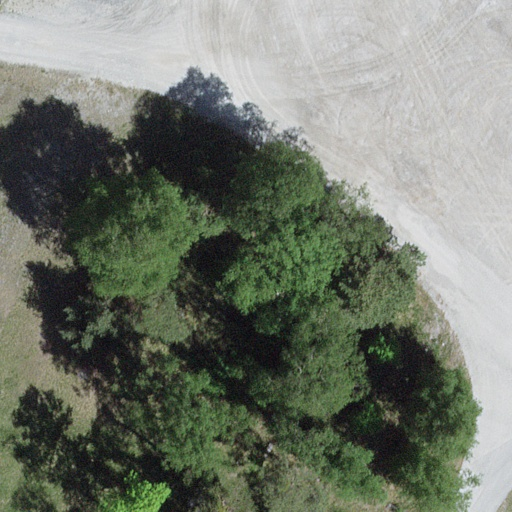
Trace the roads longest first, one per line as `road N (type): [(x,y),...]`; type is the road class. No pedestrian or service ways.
road 1 (track): [(511,301),(275,126),(124,67),(0,40)]
road 2 (track): [(386,0),(511,254)]
